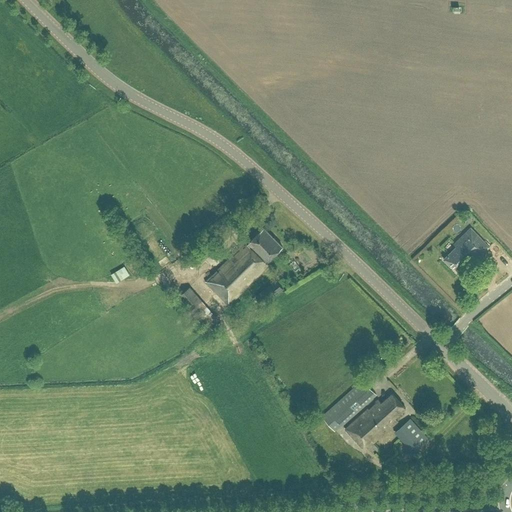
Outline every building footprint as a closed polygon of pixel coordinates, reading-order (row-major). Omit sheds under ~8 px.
[(143,222),(134,227),(138,234),(147,230),(143,222)] [(266,262),(282,246),(263,227),(247,243),(245,242),(205,281),(229,305),(269,265),(266,262)] [(478,257),(489,247),(470,227),(454,244),(456,246),(443,259),(450,265),(451,264),(459,271),(476,255),(478,257)] [(191,258),(198,266),(221,243),(214,235),(191,258)] [(117,278),(126,274),(122,265),(113,269),(117,278)] [(362,379),(328,410),(342,425),(376,394),(362,379)] [(394,417),(405,408),(392,393),(381,403),(378,399),(375,402),(376,403),(368,409),(368,408),(345,429),(363,447),(371,440),(373,442),(385,432),(383,429),(389,424),(391,426),(397,421),(394,417)] [(430,441),(410,420),(396,433),(416,454),(430,441)] [(361,450),(338,423),(333,427),(356,454),(361,450)]
